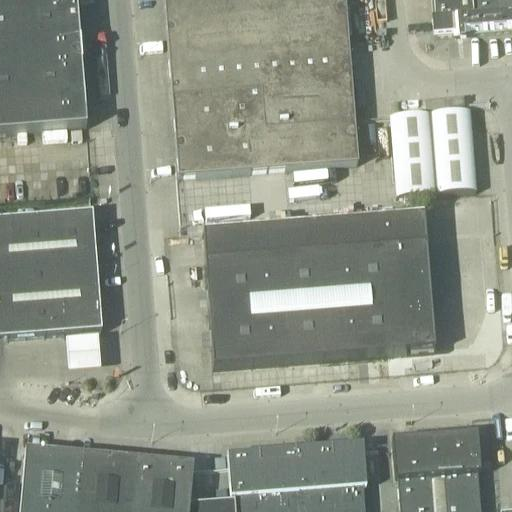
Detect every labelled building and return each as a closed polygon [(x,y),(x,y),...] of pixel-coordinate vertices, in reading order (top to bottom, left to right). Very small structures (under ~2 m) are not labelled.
[(74,0),(0,0),(0,139),(85,133),(74,0)] [(162,0),(177,183),(356,169),(342,0),(162,0)] [(511,0),(430,0),(434,42),(454,40),(454,45),(466,44),(466,41),(465,39),(511,35),(511,0)] [(395,203),(474,197),(468,117),(393,123),(388,123),(395,203)] [(91,218),(0,224),(0,345),(100,337),(91,218)] [(422,222),(201,239),(211,374),(320,366),(323,366),(389,360),(390,361),(392,361),(392,360),(433,357),(422,222)] [(97,345),(64,348),(67,380),(100,377),(97,345)] [(475,439),(390,446),(394,484),(396,484),(398,511),(478,511),(476,480),(478,480),(475,439)] [(361,450),(226,461),(229,504),(232,504),(232,507),(232,511),(362,511),(361,493),(365,493),(361,450)] [(19,511),(232,511),(232,507),(188,510),(192,472),(135,467),(80,462),(24,457),(19,511)] [(214,463),(215,473),(225,472),(224,462),(214,463)]
